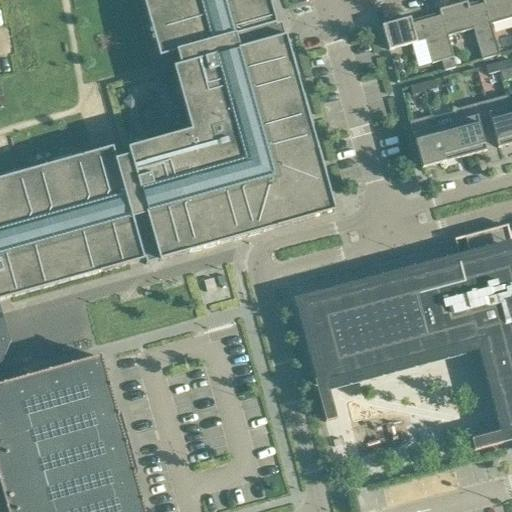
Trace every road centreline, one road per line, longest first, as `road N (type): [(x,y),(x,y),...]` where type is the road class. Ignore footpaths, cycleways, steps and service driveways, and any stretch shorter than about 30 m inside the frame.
road 1 (residential): [(321,511),(259,276)]
road 2 (residential): [(329,15),(384,215)]
road 3 (residential): [(384,215),(262,248),(259,276)]
road 4 (residential): [(259,276),(391,240)]
road 5 (residential): [(511,180),(384,215)]
road 6 (residential): [(391,240),(511,208)]
